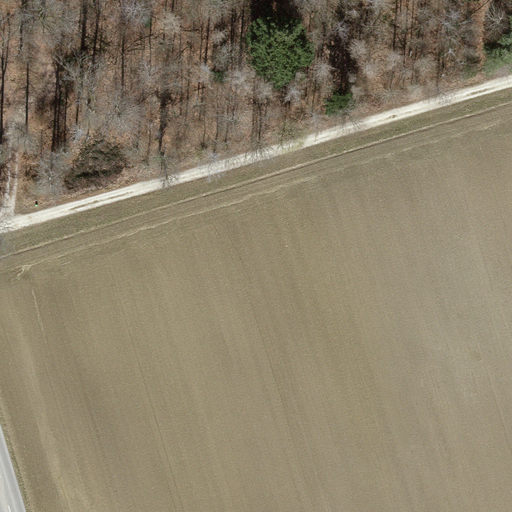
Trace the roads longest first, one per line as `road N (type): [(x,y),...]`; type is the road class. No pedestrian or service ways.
road 1 (track): [(0,228),(511,81)]
road 2 (track): [(6,227),(4,127),(50,12),(63,0)]
